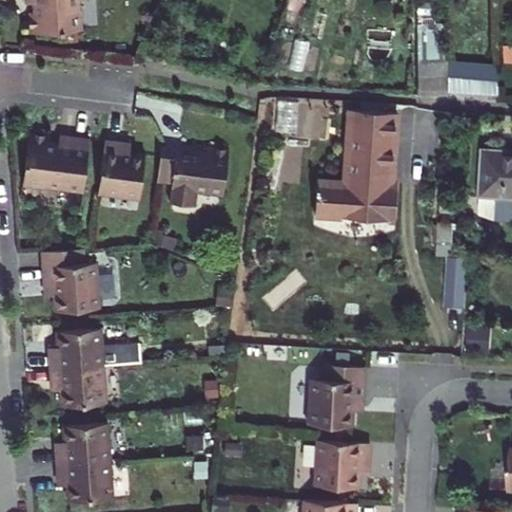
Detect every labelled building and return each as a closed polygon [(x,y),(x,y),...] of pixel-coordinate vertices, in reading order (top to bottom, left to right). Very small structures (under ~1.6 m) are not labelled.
[(79,0),(26,0),(26,3),(35,2),(36,12),(29,12),(31,33),(84,29),(82,8),(80,8),(79,0)] [(408,37),(408,95),(433,96),(433,63),(433,37),(408,37)] [(433,96),(486,99),(486,61),(433,63),(433,96)] [(376,174),(379,114),(329,111),(326,182),(298,180),(295,219),(378,226),(380,185),(368,185),(369,176),(376,174)] [(84,180),(90,128),(60,124),(59,133),(53,132),(49,132),(50,125),(29,123),(23,175),(44,178),(44,175),(59,177),(79,180),(84,180)] [(121,132),(105,130),(99,182),(140,187),(145,144),(130,142),(131,138),(121,136),(121,132)] [(170,136),(162,135),(158,167),(173,169),(170,190),(194,193),(196,178),(224,181),(229,137),(208,134),(207,140),(170,136)] [(511,151),(474,150),(472,195),(505,196),(505,212),(511,211),(511,151)] [(59,177),(56,202),(76,204),(79,180),(59,177)] [(441,222),(427,221),(426,255),(440,256),(441,222)] [(85,236),(45,238),(47,270),(56,269),(57,282),(58,298),(101,295),(98,250),(86,251),(85,236)] [(461,257),(441,256),(438,305),(457,307),(461,257)] [(56,269),(47,270),(48,282),(57,282),(56,269)] [(52,341),(53,357),(105,353),(103,315),(59,319),(60,334),(56,334),(56,341),(52,341)] [(489,350),(490,328),(468,327),(468,350),(489,350)] [(63,378),(64,393),(108,390),(105,353),(53,357),(54,372),(59,372),(59,378),(63,378)] [(357,398),(358,367),(318,365),(317,380),(305,379),(303,424),(346,427),(347,411),(348,398),(357,398)] [(356,412),(357,398),(348,398),(347,411),(356,412)] [(58,436),(60,451),(112,447),(109,410),(66,413),(67,429),(62,430),(63,436),(58,436)] [(364,452),(365,436),(312,433),(310,479),(354,481),(355,465),(355,452),(364,452)] [(70,472),(71,488),(115,485),(112,447),(60,451),(60,466),(65,466),(65,473),(70,472)] [(364,466),(364,452),(355,452),(355,465),(364,466)] [(351,508),(353,491),(300,489),(298,511),(342,511),(343,507),(351,508)] [(508,511),(510,500),(460,496),(458,511),(508,511)]
